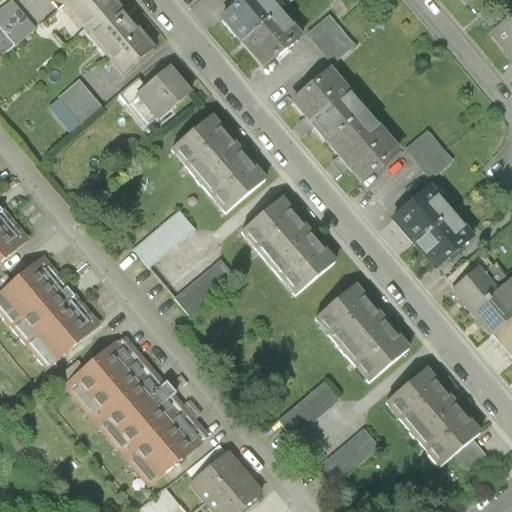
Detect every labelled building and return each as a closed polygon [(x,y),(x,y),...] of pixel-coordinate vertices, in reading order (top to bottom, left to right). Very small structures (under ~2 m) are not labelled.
[(116,11),(106,0),(54,0),(62,9),(68,4),(91,31),(116,11)] [(264,0),(247,0),(244,3),(243,1),(231,10),(233,12),(221,22),(241,46),(278,15),(264,0)] [(474,0),(456,0),(464,9),(474,0)] [(11,3),(0,11),(0,33),(9,45),(13,49),(34,32),(11,3)] [(152,53),(116,11),(91,31),(114,58),(108,63),(121,79),(152,53)] [(278,15),(241,46),(262,71),(274,61),(276,62),(287,53),(286,51),(299,40),(278,15)] [(511,21),(490,40),(511,65),(511,21)] [(327,23),(308,39),(316,48),(335,32),(327,23)] [(335,32),(316,48),(331,66),(350,50),(335,32)] [(0,52),(9,45),(0,33),(0,52)] [(145,91),(135,99),(136,100),(156,123),(181,102),(180,102),(188,96),(167,72),(145,91)] [(361,115),(328,76),(292,107),(325,146),(361,115)] [(137,82),(117,99),(126,109),(136,100),(135,99),(145,91),(137,82)] [(100,113),(76,85),(56,102),(80,130),(100,113)] [(396,156),(361,115),(325,146),(359,187),(396,156)] [(261,184),(208,121),(170,153),(223,217),(261,184)] [(441,156),(426,138),(406,155),(421,173),(441,156)] [(441,156),(421,173),(430,183),(450,167),(441,156)] [(428,194),(415,205),(414,203),(402,213),(403,215),(391,225),(411,249),(448,218),(428,194)] [(332,268),(278,204),(239,236),(293,300),(332,268)] [(0,266),(2,264),(26,244),(11,226),(9,228),(1,218),(3,216),(0,212),(0,266)] [(177,215),(132,253),(148,272),(193,234),(177,215)] [(448,218),(411,249),(432,274),(445,263),(446,265),(458,255),(457,253),(469,243),(448,218)] [(58,282),(42,263),(19,282),(13,288),(0,298),(0,316),(4,321),(6,320),(13,328),(11,330),(28,349),(29,348),(36,356),(35,358),(44,368),(47,365),(51,370),(75,350),(98,330),(83,312),(81,313),(73,304),(75,302),(71,297),(67,292),(65,293),(56,283),(58,282)] [(218,264),(174,302),(189,321),(234,283),(218,264)] [(466,265),(443,284),(451,293),(473,274),(466,265)] [(451,293),(449,294),(469,317),(505,287),(493,272),(481,281),(474,273),(473,274),(451,293)] [(4,278),(0,281),(0,298),(13,288),(4,278)] [(511,294),(505,287),(469,317),(488,340),(489,339),(511,319),(511,318),(506,311),(511,305),(511,294)] [(405,355),(351,291),(313,323),(367,387),(405,355)] [(511,319),(489,339),(497,348),(511,335),(511,319)] [(511,335),(497,348),(505,358),(511,352),(511,335)] [(136,370),(117,348),(85,374),(67,389),(151,489),(175,469),(178,466),(179,467),(201,448),(167,407),(176,399),(171,393),(166,387),(157,395),(136,370)] [(77,365),(59,380),(67,389),(85,374),(77,365)] [(476,439),(422,375),(383,407),(438,471),(451,459),(470,444),(476,439)] [(320,385),(274,424),(290,442),(336,404),(320,385)] [(361,434),(315,473),(331,491),(377,452),(361,434)] [(493,471),(470,444),(451,459),(475,487),(493,471)] [(227,459),(193,486),(208,504),(204,508),(207,511),(242,511),(259,498),(227,459)] [(174,511),(177,510),(164,494),(140,511),(174,511)]
